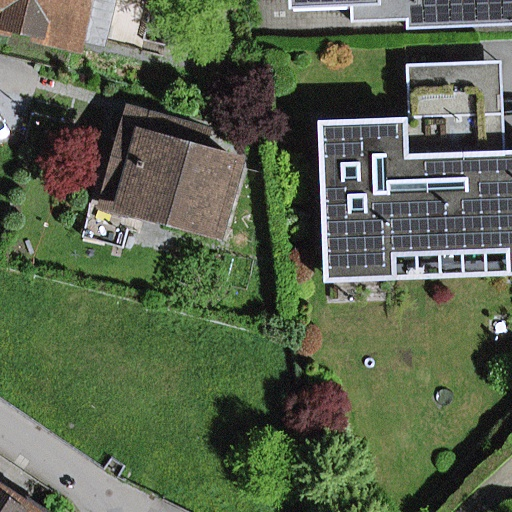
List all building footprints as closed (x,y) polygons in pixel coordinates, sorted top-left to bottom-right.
[(0,0),(0,18),(103,43),(113,0),(0,0)] [(113,0),(103,43),(143,53),(155,0),(113,0)] [(291,0),(291,10),(352,8),(353,23),(408,21),(408,30),(431,29),(431,20),(451,20),(450,0),(291,0)] [(431,29),(511,26),(511,0),(450,0),(451,20),(431,20),(431,29)] [(495,153),(506,153),(502,62),(477,63),(480,140),(481,154),(495,153)] [(495,153),(481,154),(480,140),(477,63),(408,66),(410,119),(320,123),(327,284),(511,276),(511,152),(506,153),(495,153)] [(134,179),(125,208),(217,234),(238,162),(198,151),(202,136),(131,116),(115,173),(134,179)] [(106,203),(125,208),(134,179),(115,173),(106,203)] [(22,511),(22,509),(0,494),(0,511),(22,511)]
